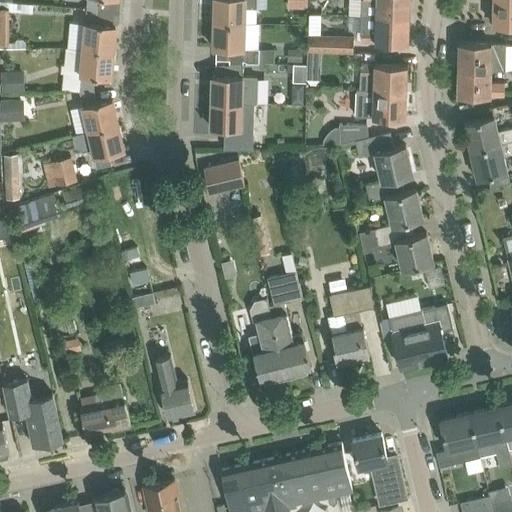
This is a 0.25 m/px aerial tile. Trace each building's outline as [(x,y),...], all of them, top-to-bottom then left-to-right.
[(215,0),(215,21),(244,22),(252,22),(257,22),(257,7),(257,0),(215,0)] [(361,0),(361,14),(410,16),(410,0),(361,0)] [(511,23),(511,0),(494,0),(494,23),(511,23)] [(34,3),(10,1),(10,6),(9,10),(33,11),(34,3)] [(0,42),(9,42),(9,40),(9,7),(0,7),(0,42)] [(88,9),(84,47),(114,50),(116,23),(100,22),(101,11),(88,9)] [(409,42),(410,16),(361,14),(360,29),(362,29),(361,40),(409,42)] [(275,48),(243,47),(244,22),(215,21),(214,47),(217,47),(217,58),(229,58),(229,61),(274,63),(275,48)] [(354,33),(308,32),(308,51),(322,51),(353,52),(354,33)] [(506,68),(506,55),(507,41),(459,40),(459,67),(491,67),(491,68),(506,68)] [(114,50),(84,47),(81,84),(94,86),(95,74),(112,76),(114,50)] [(302,49),(291,49),(290,59),(302,59),(302,49)] [(321,64),(322,51),(308,51),(308,63),(321,64)] [(213,74),(212,100),(255,101),(257,101),(258,75),(242,74),(243,64),(249,62),(274,63),(229,61),(229,63),(216,63),(216,74),(213,74)] [(356,88),(407,90),(408,63),(388,63),(361,62),(360,88),(356,88)] [(293,63),(293,81),(306,81),(307,63),(293,63)] [(458,94),(478,94),(505,94),(505,81),(491,81),(491,68),(491,67),(459,67),(458,94)] [(24,68),(1,70),(2,92),(25,91),(24,68)] [(407,90),(356,88),(355,115),(386,116),(406,116),(407,90)] [(94,90),(81,93),(90,129),(119,122),(113,97),(97,101),(94,90)] [(0,119),(24,119),(24,98),(0,98),(0,119)] [(225,147),(253,148),(255,101),(212,100),(212,127),(225,127),(225,147)] [(472,149),(511,139),(511,127),(498,131),(494,115),(484,117),(465,122),(472,149)] [(90,129),(90,130),(73,133),(75,145),(83,150),(94,148),(98,166),(111,163),(109,152),(125,148),(119,122),(90,129)] [(356,138),(368,135),(368,124),(339,123),(340,125),(340,142),(356,138)] [(324,143),(340,142),(340,125),(336,126),(332,128),(328,131),(324,138),(324,143)] [(368,135),(356,138),(359,156),(374,152),(380,180),(366,183),(413,172),(406,143),(394,146),(391,130),(371,134),(368,135)] [(478,176),(488,174),(507,169),(503,155),(511,152),(511,139),(472,149),(478,176)] [(4,153),(6,197),(20,196),(17,152),(4,153)] [(72,156),(52,160),(56,183),(77,179),(72,156)] [(210,191),(244,183),(238,158),(204,167),(210,191)] [(385,195),(391,223),(423,216),(416,187),(405,190),(401,175),(413,172),(366,183),(369,198),(385,195)] [(316,176),(310,182),(312,190),(320,192),(327,186),(324,177),(316,176)] [(95,180),(75,187),(80,202),(100,195),(95,180)] [(46,218),(39,197),(14,206),(22,230),(47,222),(46,218)] [(252,215),(261,252),(270,250),(261,213),(252,215)] [(6,214),(0,215),(0,236),(10,234),(6,214)] [(423,216),(391,223),(376,226),(380,247),(396,244),(402,268),(434,260),(427,231),(415,233),(412,219),(423,216)] [(147,265),(130,269),(133,283),(150,279),(147,265)] [(293,339),(286,310),(284,301),(303,297),(296,269),(267,276),(273,303),(269,304),(271,314),(272,314),(286,373),(312,366),(307,347),(305,336),(293,339)] [(370,353),(364,324),(362,325),(358,309),(375,305),(371,284),(330,293),(334,314),(328,316),(338,360),(370,353)] [(390,313),(421,305),(418,292),(386,300),(390,313)] [(133,295),(135,306),(145,303),(143,293),(133,295)] [(271,314),(269,304),(267,296),(254,299),(250,307),(254,319),(257,318),(260,331),(249,334),(253,351),(254,350),(262,379),(286,373),(272,314),(271,314)] [(448,355),(442,329),(453,326),(448,302),(390,316),(394,334),(397,347),(401,366),(448,355)] [(64,340),(67,351),(78,348),(76,337),(64,340)] [(171,353),(154,357),(164,396),(169,415),(196,409),(188,378),(178,381),(171,353)] [(63,438),(59,419),(57,408),(52,385),(38,388),(36,375),(17,379),(4,381),(11,415),(27,411),(34,444),(63,438)] [(99,388),(102,401),(81,405),(87,433),(131,424),(122,383),(99,388)] [(508,448),(509,448),(511,447),(511,400),(497,404),(508,448)] [(497,404),(469,411),(475,438),(476,438),(480,455),(496,451),(500,466),(511,463),(508,448),(497,404)] [(461,441),(475,438),(469,411),(441,417),(448,447),(449,447),(452,461),(465,458),(461,441)] [(0,451),(9,450),(5,430),(2,418),(0,418),(0,451)] [(374,460),(379,479),(366,482),(372,505),(397,499),(388,459),(388,458),(382,431),(353,438),(359,464),(374,460)] [(222,467),(226,487),(232,511),(250,511),(264,509),(264,511),(289,511),(288,503),(353,489),(342,441),(222,467)] [(146,484),(150,504),(151,511),(182,511),(179,497),(175,477),(146,484)] [(95,495),(99,511),(130,511),(126,488),(121,489),(118,487),(113,488),(111,492),(95,495)] [(492,505),(491,502),(489,494),(461,501),(462,503),(463,511),(492,505)] [(491,502),(492,505),(493,511),(511,511),(511,502),(511,497),(491,502)] [(47,506),(48,511),(81,511),(79,499),(47,506)]
